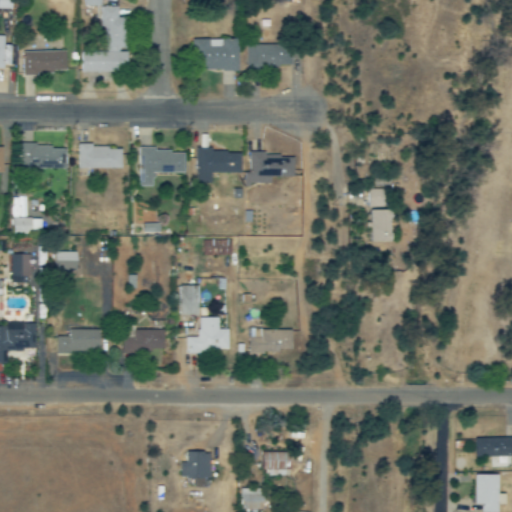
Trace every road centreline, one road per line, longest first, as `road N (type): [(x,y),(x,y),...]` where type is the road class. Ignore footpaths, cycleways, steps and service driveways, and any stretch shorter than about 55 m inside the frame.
road 1 (residential): [(511,396),(0,396)]
road 2 (residential): [(393,396),(397,193),(305,111)]
road 3 (residential): [(305,111),(0,112)]
